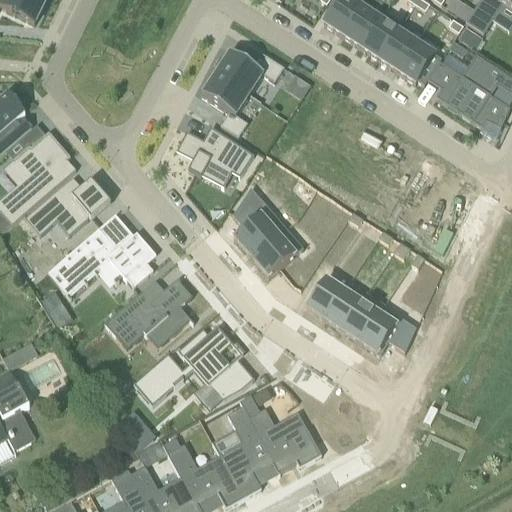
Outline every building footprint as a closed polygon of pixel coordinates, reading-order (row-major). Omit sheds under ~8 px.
[(0,0),(0,12),(34,30),(47,3),(41,0),(0,0)] [(323,0),(320,5),(326,10),(332,0),(323,0)] [(325,26),(323,30),(342,42),(362,12),(367,6),(357,0),(341,0),(324,26),(325,26)] [(411,0),(407,0),(404,5),(414,11),(418,5),(411,0)] [(438,0),(433,0),(430,4),(440,11),(445,4),(438,0)] [(466,27),(463,32),(481,43),(501,13),(511,19),(511,0),(499,0),(494,8),(483,1),(473,16),(466,27)] [(445,4),(440,11),(450,18),(455,11),(445,4)] [(418,5),(414,11),(424,18),(428,11),(418,5)] [(362,12),(342,42),(360,54),(380,24),(379,24),(362,12)] [(466,12),(459,22),(466,27),(473,16),(466,12)] [(380,24),(360,54),(378,66),(398,36),(403,29),(384,17),(379,24),(380,24)] [(445,22),(441,29),(451,36),(455,29),(445,22)] [(475,55),(482,44),(465,33),(458,44),(475,55)] [(398,36),(378,66),(396,78),(416,48),(398,36)] [(453,47),(449,53),(463,62),(466,56),(453,47)] [(416,48),(396,78),(415,90),(417,87),(424,91),(431,81),(439,68),(442,64),(416,48)] [(230,57),(215,79),(249,101),(263,81),(274,88),(284,74),(266,62),(257,75),(230,57)] [(439,68),(431,81),(444,90),(435,103),(459,119),(490,70),(476,61),(462,83),(439,68)] [(490,70),(459,119),(482,134),(491,121),(503,129),(510,114),(491,101),(497,91),(505,80),(490,70)] [(215,79),(201,101),(229,119),(220,132),(238,144),(248,129),(236,122),(249,101),(215,79)] [(511,84),(505,80),(497,91),(511,100),(511,84)] [(0,161),(16,148),(29,137),(19,126),(21,124),(22,125),(23,124),(22,123),(23,122),(5,101),(3,103),(1,100),(1,99),(0,98),(0,161)] [(316,105),(292,141),(313,155),(337,118),(316,105)] [(337,118),(313,155),(334,168),(357,131),(337,118)] [(357,131),(334,168),(354,181),(378,145),(357,131)] [(187,142),(179,156),(194,164),(192,166),(188,175),(201,183),(202,182),(203,180),(214,186),(222,171),(240,180),(238,182),(240,183),(254,161),(210,133),(209,136),(214,139),(208,150),(203,147),(203,146),(187,138),(185,141),(187,142)] [(0,217),(12,231),(76,175),(67,165),(70,163),(54,144),(46,151),(41,145),(31,154),(29,152),(13,166),(27,182),(18,191),(17,190),(16,191),(17,191),(18,193),(0,208),(0,217)] [(378,145),(354,181),(375,195),(398,158),(378,145)] [(289,167),(299,173),(305,163),(296,157),(289,167)] [(398,158),(375,195),(396,208),(419,172),(398,158)] [(305,163),(299,173),(308,180),(315,169),(305,163)] [(419,172),(396,208),(416,222),(440,185),(419,172)] [(73,184),(25,225),(39,242),(56,227),(68,242),(89,224),(91,226),(110,209),(98,195),(91,186),(82,194),(73,184)] [(337,184),(331,194),(340,201),(347,190),(337,184)] [(440,185),(416,222),(437,235),(460,199),(440,185)] [(340,201),(349,207),(356,197),(347,190),(340,201)] [(241,208),(232,222),(244,235),(234,244),(251,264),(286,234),(262,207),(249,218),(241,208)] [(388,217),(378,211),(372,221),(381,228),(388,217)] [(352,217),(348,224),(358,231),(363,224),(352,217)] [(390,234),(397,224),(388,217),(381,228),(390,234)] [(286,234),(251,264),(268,284),(303,254),(286,234)] [(99,235),(47,279),(67,302),(109,266),(129,290),(132,294),(153,277),(146,269),(155,262),(140,245),(136,240),(117,256),(99,235)] [(378,244),(388,251),(393,244),(383,237),(378,244)] [(423,255),(429,245),(420,239),(413,249),(423,255)] [(29,242),(11,258),(35,285),(53,269),(42,256),(29,242)] [(393,259),(404,265),(410,255),(400,249),(393,259)] [(418,275),(424,265),(417,260),(411,270),(418,275)] [(326,284),(306,314),(324,326),(344,296),(326,284)] [(141,298),(104,330),(114,342),(115,341),(122,348),(127,354),(143,339),(146,342),(158,332),(168,344),(172,340),(173,341),(181,333),(189,326),(192,330),(193,329),(180,313),(185,309),(184,308),(191,302),(179,289),(180,287),(178,285),(164,297),(163,297),(164,297),(144,314),(136,304),(142,299),(141,298)] [(344,296),(324,326),(341,338),(361,308),(360,307),(344,296)] [(71,325),(54,298),(40,307),(57,334),(71,325)] [(361,308),(341,338),(359,349),(383,313),(384,313),(385,311),(366,299),(360,307),(361,308)] [(383,313),(359,349),(379,363),(389,348),(387,347),(401,325),(384,313),(383,313)] [(168,360),(133,390),(152,412),(173,394),(174,394),(183,386),(193,376),(205,389),(208,393),(210,391),(223,406),(242,396),(254,385),(253,383),(251,385),(235,366),(237,365),(236,364),(228,370),(220,361),(232,351),(217,333),(208,341),(205,344),(201,339),(204,336),(203,335),(178,357),(189,371),(182,377),(168,360)] [(0,468),(19,458),(17,454),(35,443),(21,416),(30,411),(10,375),(0,379),(0,468)] [(250,402),(239,408),(242,413),(274,470),(273,470),(279,481),(280,481),(279,478),(296,469),(297,471),(299,474),(321,462),(297,419),(274,432),(265,416),(260,419),(250,402)] [(220,462),(219,462),(243,505),(261,496),(259,492),(253,481),(273,470),(274,470),(242,413),(227,422),(236,437),(243,449),(220,462)] [(133,422),(120,433),(137,460),(153,445),(133,422)] [(140,465),(125,443),(115,479),(140,465)] [(176,445),(162,452),(180,484),(181,484),(196,511),(197,511),(218,501),(223,511),(231,511),(243,505),(219,462),(197,475),(184,451),(180,453),(176,445)] [(159,447),(150,452),(158,467),(167,462),(159,447)] [(131,481),(129,482),(146,511),(196,511),(181,484),(180,484),(158,496),(145,473),(131,481)] [(146,511),(129,482),(131,481),(128,477),(111,486),(123,507),(125,511),(146,511)]
